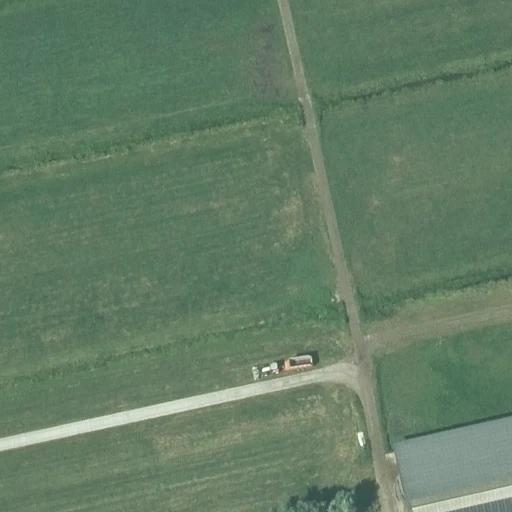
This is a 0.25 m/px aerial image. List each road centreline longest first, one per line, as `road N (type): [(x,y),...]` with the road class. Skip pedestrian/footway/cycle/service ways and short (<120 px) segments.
road 1 (track): [(0,444),(340,371),(384,338),(511,308)]
road 2 (track): [(282,0),(394,511)]
